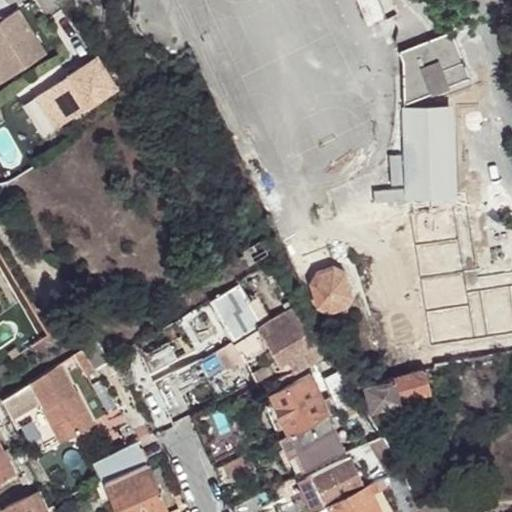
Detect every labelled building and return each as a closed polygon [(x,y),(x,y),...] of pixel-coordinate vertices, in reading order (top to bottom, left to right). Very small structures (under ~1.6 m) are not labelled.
[(391,0),(378,0),(387,18),(397,14),(391,0)] [(0,20),(0,83),(48,53),(21,8),(0,20)] [(406,62),(407,106),(470,79),(453,34),(402,53),(406,62)] [(37,95),(57,127),(120,88),(101,56),(37,95)] [(44,135),(57,127),(37,95),(25,102),(44,135)] [(403,108),(406,199),(455,198),(454,108),(403,108)] [(335,266),(318,270),(312,282),(317,304),(330,311),(347,306),(353,294),(347,273),(335,266)] [(257,325),(261,323),(241,289),(212,306),(233,340),(236,344),(261,332),(257,325)] [(301,314),(296,302),(269,319),(261,323),(257,325),(261,332),(301,314)] [(196,313),(193,308),(173,320),(176,325),(196,313)] [(432,343),(433,367),(438,364),(441,363),(511,350),(511,312),(429,325),(430,330),(432,343)] [(306,324),(301,314),(261,332),(270,348),(271,350),(275,348),(284,343),(293,359),(309,350),(313,361),(319,359),(327,355),(306,324)] [(422,345),(432,343),(430,330),(421,331),(422,345)] [(270,348),(261,332),(236,344),(241,355),(244,352),(251,358),(270,348)] [(98,338),(83,348),(97,367),(111,356),(98,338)] [(88,374),(97,367),(83,348),(73,354),(88,374)] [(284,364),(275,348),(271,350),(280,366),(284,364)] [(331,362),(327,355),(319,359),(322,364),(331,362)] [(73,391),(59,362),(32,379),(41,397),(45,405),(43,407),(53,423),(84,407),(75,390),(73,391)] [(208,383),(197,362),(174,374),(182,393),(208,383)] [(396,376),(402,399),(432,391),(426,368),(396,376)] [(292,432),(328,414),(310,374),(294,382),(286,385),(271,393),(273,399),(288,433),(292,432)] [(396,376),(366,384),(372,408),(402,399),(396,376)] [(41,397),(32,379),(17,389),(25,406),(41,397)] [(352,392),(349,387),(340,391),(343,397),(352,392)] [(25,406),(17,389),(1,399),(11,415),(25,406)] [(352,392),(343,397),(348,405),(349,405),(358,400),(352,392)] [(279,438),(288,433),(273,399),(263,403),(279,438)] [(363,408),(358,400),(349,405),(354,413),(363,408)] [(93,424),(84,407),(53,423),(61,438),(93,424)] [(345,451),(328,414),(292,432),(288,433),(305,470),(308,468),(345,451)] [(305,470),(288,433),(279,438),(297,473),(305,470)] [(402,469),(380,435),(351,449),(367,474),(383,465),(389,475),(402,469)] [(108,454),(116,474),(146,461),(138,440),(108,454)] [(0,480),(16,472),(0,445),(0,480)] [(350,456),(311,473),(325,505),(327,504),(364,486),(350,456)] [(104,478),(111,494),(118,511),(167,511),(146,461),(116,474),(104,478)] [(308,468),(305,470),(297,473),(296,474),(313,510),(318,508),(325,505),(311,473),(308,468)] [(415,497),(402,469),(389,475),(391,481),(405,511),(413,511),(420,509),(415,497)] [(391,481),(389,475),(368,485),(371,492),(388,485),(387,482),(391,481)] [(104,478),(96,482),(100,494),(102,498),(111,494),(104,478)] [(380,511),(371,492),(368,485),(364,486),(327,504),(330,511),(380,511)] [(452,511),(445,488),(415,497),(420,509),(421,511),(452,511)] [(39,492),(5,507),(6,510),(7,511),(57,511),(55,505),(47,508),(39,492)] [(175,509),(185,505),(181,493),(171,498),(175,509)]
